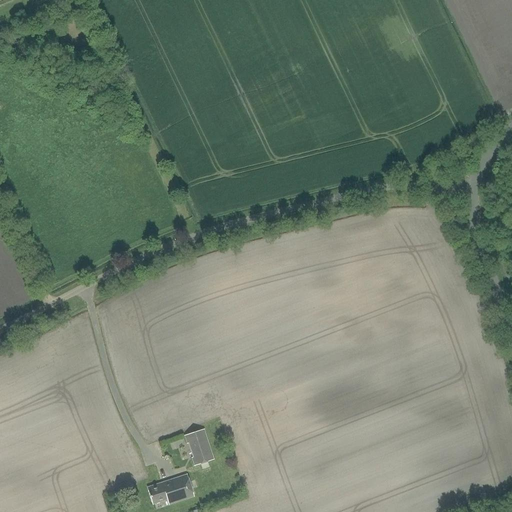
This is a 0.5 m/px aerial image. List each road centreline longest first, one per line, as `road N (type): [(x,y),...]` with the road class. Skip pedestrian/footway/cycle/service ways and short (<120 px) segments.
road 1 (unclassified): [(0,329),(158,249),(239,221),(376,188),(475,191)]
road 2 (tertiary): [(511,338),(477,231),(475,191)]
